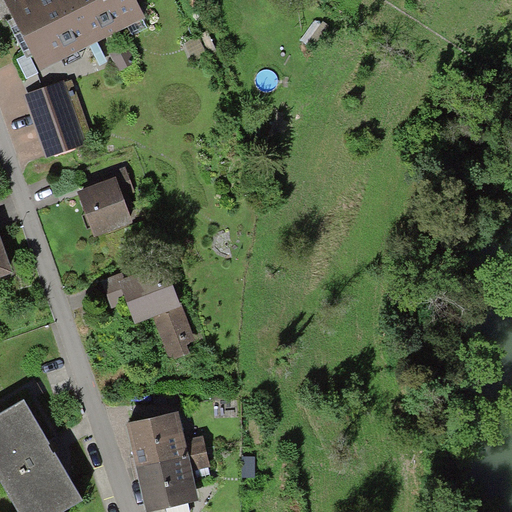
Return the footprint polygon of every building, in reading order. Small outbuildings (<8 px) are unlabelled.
[(6,0),(41,70),(144,18),(135,0),(6,0)] [(347,1),(341,10),(351,18),(358,9),(347,1)] [(506,141),(511,125),(511,74),(500,69),(476,128),(506,141)] [(72,80),(26,96),(47,158),(93,142),(72,80)] [(100,185),(77,194),(94,238),(132,224),(121,197),(136,192),(126,167),(97,178),(100,185)] [(4,221),(0,222),(0,279),(23,271),(4,221)] [(113,310),(127,305),(135,325),(153,318),(169,362),(188,355),(184,343),(193,340),(164,261),(103,283),(113,310)] [(64,511),(82,501),(23,401),(0,414),(0,482),(17,511),(64,511)] [(136,471),(206,455),(203,436),(184,440),(179,417),(128,428),(136,471)] [(206,455),(136,471),(145,511),(153,511),(198,502),(192,474),(209,470),(206,455)]
